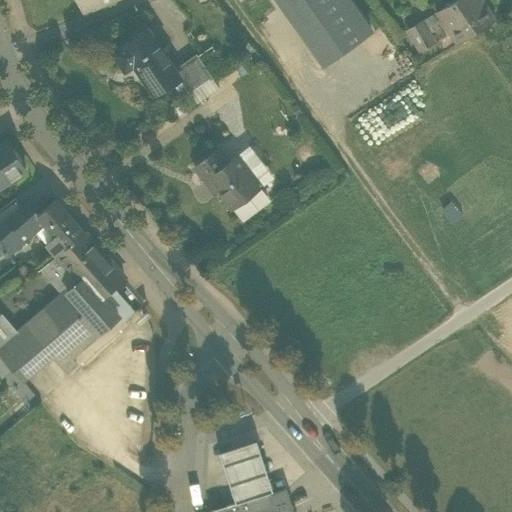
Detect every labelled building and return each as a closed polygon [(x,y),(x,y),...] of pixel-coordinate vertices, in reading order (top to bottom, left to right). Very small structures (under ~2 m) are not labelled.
[(81,0),(85,9),(107,0),(81,0)] [(275,0),(322,65),(332,58),(290,0),(275,0)] [(290,0),(332,58),(371,30),(350,0),(290,0)] [(460,0),(439,13),(458,43),(472,35),(496,20),(483,0),(460,0)] [(402,31),(418,55),(433,45),(417,22),(402,31)] [(144,79),(154,95),(179,79),(181,78),(174,68),(148,26),(121,43),(122,45),(113,51),(125,70),(136,63),(146,78),(144,79)] [(179,79),(188,91),(211,76),(195,53),(174,68),(181,78),(179,79)] [(0,186),(26,170),(6,140),(0,143),(0,186)] [(231,207),(232,206),(260,185),(237,154),(229,161),(219,148),(194,166),(205,180),(209,178),(231,207)] [(267,194),(260,185),(232,206),(239,215),(243,216),(266,199),(267,194)] [(0,209),(0,228),(24,207),(15,198),(0,209)] [(56,199),(38,215),(43,222),(55,236),(46,243),(57,255),(84,231),(56,199)] [(0,243),(8,253),(43,222),(38,215),(28,203),(24,207),(0,228),(0,243)] [(57,257),(78,281),(95,300),(101,296),(113,285),(123,276),(84,231),(57,255),(56,256),(57,257)] [(43,269),(64,294),(78,281),(57,257),(43,269)] [(106,301),(101,296),(95,300),(78,281),(64,294),(28,325),(50,351),(65,369),(75,361),(69,355),(99,330),(99,331),(119,314),(106,301)] [(117,291),(113,285),(101,296),(106,301),(117,291)] [(0,314),(0,349),(18,334),(17,333),(1,314),(0,314)] [(28,325),(17,333),(18,334),(0,349),(0,352),(20,377),(50,351),(28,325)] [(220,452),(236,502),(272,490),(256,440),(220,452)] [(210,511),(291,511),(284,490),(269,495),(268,492),(263,478),(232,488),(237,502),(236,502),(210,511)]
